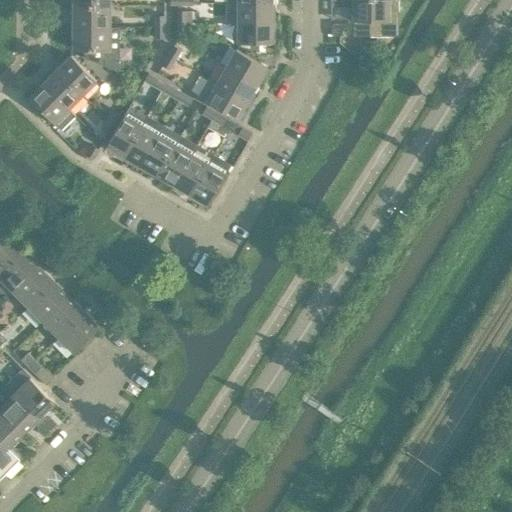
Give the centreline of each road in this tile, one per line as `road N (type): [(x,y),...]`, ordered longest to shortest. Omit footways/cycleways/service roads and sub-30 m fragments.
road 1 (tertiary): [(184,511),(510,0)]
road 2 (residential): [(126,191),(210,236),(311,61),(311,0)]
road 3 (residential): [(0,508),(81,427),(136,349)]
